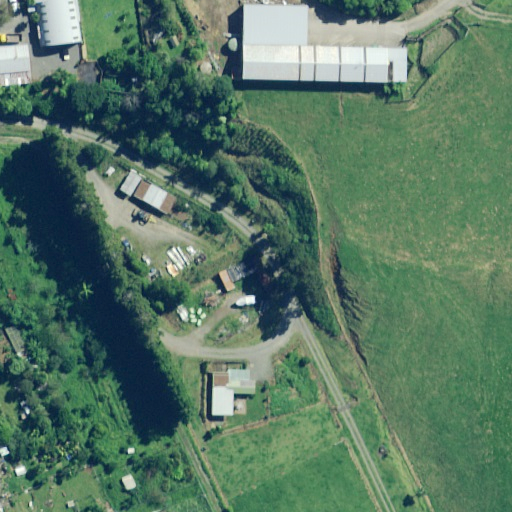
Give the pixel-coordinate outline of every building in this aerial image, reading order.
[(29,0),(36,46),(83,40),(77,0),(29,0)] [(303,45),(304,6),(240,4),(238,78),(401,82),(402,48),(303,45)] [(0,46),(0,85),(35,82),(31,44),(0,46)] [(180,198),(143,179),(135,195),(172,214),(180,198)] [(191,233),(187,241),(203,250),(207,242),(191,233)] [(21,358),(33,352),(17,319),(5,325),(0,327),(0,351),(4,349),(11,363),(21,358)] [(258,393),(259,370),(215,369),(214,415),(235,415),(236,393),(258,393)] [(39,428),(30,405),(15,411),(24,434),(39,428)] [(138,486),(133,474),(123,478),(128,490),(138,486)]
